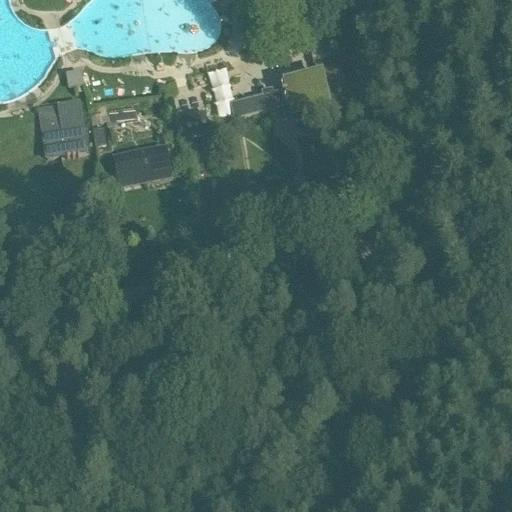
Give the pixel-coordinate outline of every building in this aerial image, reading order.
[(292,95),(285,97),(288,111),(292,110),(296,125),(350,109),(325,18),(321,18),(317,0),(300,0),(315,67),(317,66),(320,80),(290,89),(292,95)] [(83,75),(67,77),(69,91),(85,89),(83,75)] [(204,75),(204,87),(223,88),(224,75),(204,75)] [(266,101),(237,108),(240,121),(269,114),(266,101)] [(59,107),(37,110),(46,164),(49,163),(51,173),(63,171),(62,161),(68,160),(67,159),(80,157),(80,159),(88,158),(84,134),(86,134),(81,105),(59,108),(59,107)] [(229,119),(232,108),(217,105),(215,116),(229,119)] [(104,124),(103,112),(91,113),(92,126),(104,124)] [(205,115),(182,121),(187,143),(210,136),(205,115)] [(148,128),(148,117),(117,118),(118,130),(148,128)] [(115,160),(120,190),(170,181),(164,151),(115,160)]
